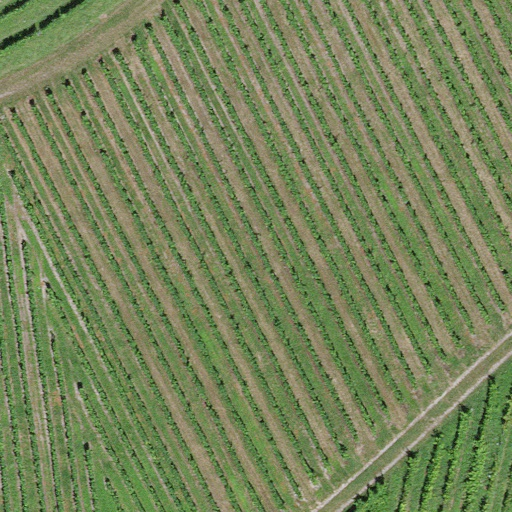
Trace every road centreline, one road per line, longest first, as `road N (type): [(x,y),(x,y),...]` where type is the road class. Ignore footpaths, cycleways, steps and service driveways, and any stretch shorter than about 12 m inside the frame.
road 1 (track): [(329,511),(511,346)]
road 2 (track): [(145,0),(101,41),(0,85)]
